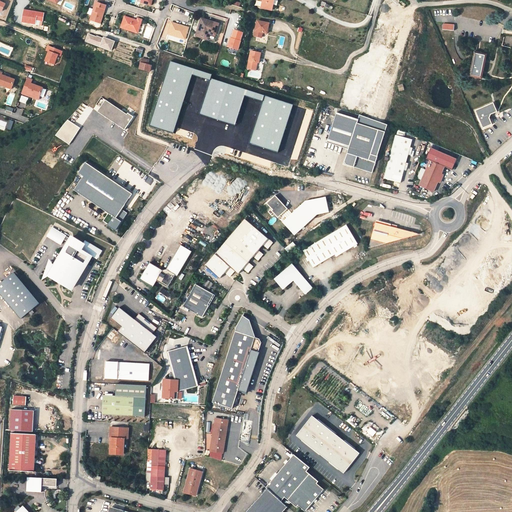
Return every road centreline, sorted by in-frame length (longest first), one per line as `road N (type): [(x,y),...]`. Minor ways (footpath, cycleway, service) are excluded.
road 1 (unclassified): [(200,155),(127,242),(93,314),(78,387),(74,482)]
road 2 (residential): [(218,511),(260,453),(271,392),(296,334)]
road 3 (residential): [(296,334),(348,283),(425,253),(446,222)]
road 4 (primary): [(426,446),(511,336)]
road 5 (residential): [(313,179),(437,212)]
